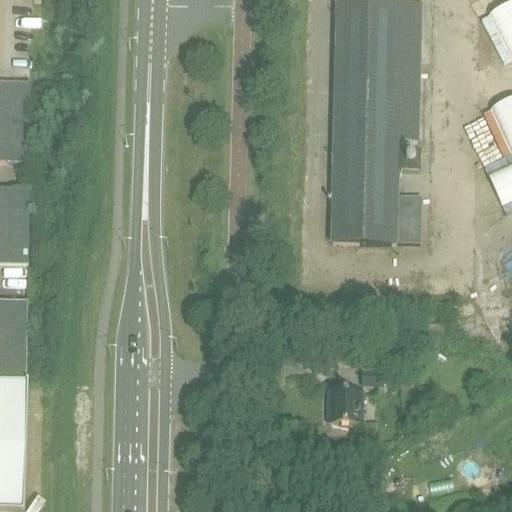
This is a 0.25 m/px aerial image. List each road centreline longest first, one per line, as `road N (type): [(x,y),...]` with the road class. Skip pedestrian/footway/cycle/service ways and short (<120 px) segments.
road 1 (secondary): [(147,106),(126,347),(123,511)]
road 2 (secondary): [(163,511),(163,313),(147,106)]
